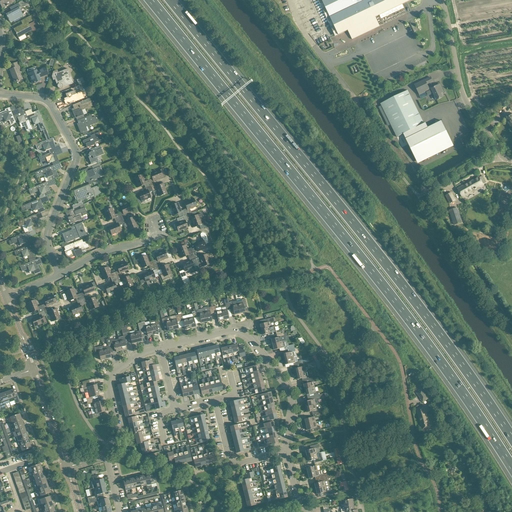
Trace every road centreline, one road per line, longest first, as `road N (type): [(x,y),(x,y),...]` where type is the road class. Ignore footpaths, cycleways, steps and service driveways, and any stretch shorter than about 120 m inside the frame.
road 1 (motorway): [(151,0),(436,352),(511,464)]
road 2 (motorway): [(511,434),(385,258),(172,0)]
road 3 (residential): [(59,274),(46,234),(75,151),(47,101),(0,94)]
road 4 (residential): [(285,452),(290,394),(242,332),(160,348)]
road 5 (tertiary): [(503,155),(462,91),(442,0)]
road 6 (residential): [(105,454),(117,426),(109,377),(160,348)]
